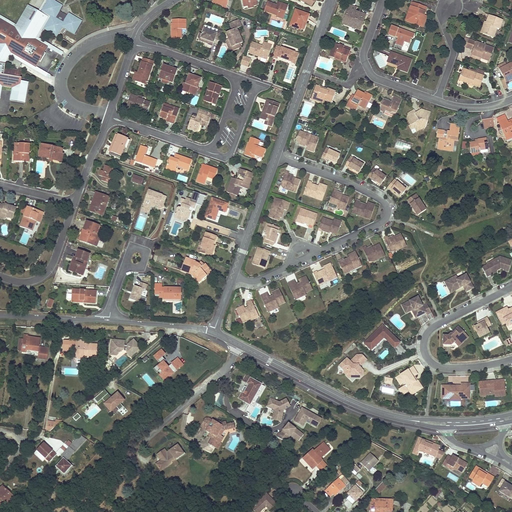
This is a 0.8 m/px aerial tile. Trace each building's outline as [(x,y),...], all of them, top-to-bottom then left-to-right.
[(48,0),(42,11),(41,13),(38,11),(24,33),(0,19),(0,45),(6,50),(0,60),(0,95),(2,86),(12,88),(11,98),(25,101),(28,83),(21,81),(22,78),(20,78),(21,71),(19,71),(5,68),(5,64),(2,64),(4,61),(5,58),(6,58),(8,54),(9,53),(8,53),(9,51),(22,59),(36,67),(38,63),(37,62),(37,60),(40,62),(45,53),(42,52),(43,50),(45,51),(47,47),(35,39),(36,37),(38,38),(39,38),(44,28),(57,35),(59,31),(62,26),(74,34),(81,21),(69,14),(68,16),(64,23),(55,18),(59,11),(62,6),(53,0),(52,0),(48,0)] [(48,0),(44,0),(38,11),(41,13),(42,11),(48,0)] [(276,5),(272,3),(268,2),(264,11),(277,16),(278,13),(284,16),(287,6),(281,3),(280,7),(276,5)] [(427,7),(412,2),(407,16),(413,18),(411,23),(423,27),(425,21),(422,20),(424,16),(427,7)] [(366,14),(356,10),(357,7),(350,4),(345,18),(348,19),(346,24),(350,26),(350,27),(359,30),(360,25),(362,26),(366,14)] [(0,19),(24,33),(38,11),(28,6),(16,25),(4,18),(0,15),(0,19)] [(290,26),(295,28),(301,30),(303,22),(304,19),(307,20),(309,15),(295,10),(290,26)] [(68,16),(59,11),(55,18),(64,23),(68,16)] [(486,26),(483,34),(493,38),(497,28),(499,29),(502,20),(489,15),(486,23),(486,24),(488,25),(487,27),(486,26)] [(182,29),(184,29),(186,29),(186,19),(174,19),(174,23),(172,23),(171,23),(171,39),(182,38),(182,34),(182,29)] [(229,39),(232,47),(239,44),(243,43),(240,37),(239,37),(238,35),(239,34),(236,29),(241,27),(238,20),(229,24),(232,30),(226,33),(229,39)] [(404,44),(404,43),(405,41),(410,43),(411,41),(411,42),(412,41),(411,41),(412,38),(413,39),(415,35),(391,26),(388,34),(396,37),(396,36),(397,33),(399,34),(398,37),(396,43),(400,45),(400,43),(404,44)] [(217,33),(204,29),(202,34),(201,38),(209,41),(208,43),(208,45),(212,46),(215,40),(220,41),(223,32),(218,30),(217,33)] [(201,38),(202,34),(200,33),(198,37),(200,40),(208,43),(209,41),(201,38)] [(38,38),(36,37),(35,39),(47,47),(59,53),(62,55),(63,53),(39,38),(38,38)] [(489,59),(493,49),(465,38),(462,46),(471,49),(471,48),(472,45),(475,46),(474,49),(472,55),(481,58),(481,57),(489,59)] [(241,48),(239,44),(232,47),(229,39),(225,41),(230,53),(241,48)] [(262,46),(252,42),(249,53),(259,57),(259,55),(268,58),(272,47),(267,45),(268,44),(263,42),(262,46)] [(346,62),(348,57),(350,52),(343,49),(344,47),(334,43),(332,49),(337,51),(334,58),(346,62)] [(295,53),(276,46),(272,58),(277,60),(278,58),(285,61),(285,59),(287,60),(286,61),(291,63),(295,53)] [(22,59),(9,51),(8,53),(9,53),(8,54),(49,78),(50,75),(47,73),(36,67),(22,59)] [(399,65),(399,66),(398,69),(407,72),(411,60),(391,53),(389,57),(387,62),(396,65),(397,64),(399,65)] [(251,59),(243,57),(240,64),(248,67),(251,59)] [(154,62),(145,59),(144,63),(142,62),(138,72),(138,73),(139,74),(137,81),(146,84),(150,73),(154,62)] [(511,62),(499,69),(502,75),(505,81),(511,78),(511,62)] [(159,78),(161,78),(162,79),(161,82),(169,85),(170,82),(173,83),(177,70),(171,68),(170,70),(167,69),(167,68),(163,67),(159,78)] [(459,80),(469,84),(479,88),(483,76),(482,76),(475,73),(468,71),(465,70),(463,72),(462,72),(459,80)] [(198,89),(197,89),(201,78),(189,74),(186,83),(185,86),(183,85),(182,90),(195,95),(196,91),(198,92),(198,89)] [(204,101),(208,102),(212,104),(213,102),(216,103),(221,90),(222,87),(210,83),(204,101)] [(332,102),(334,97),(335,92),(327,89),(327,91),(321,89),(321,88),(316,86),(312,97),(319,100),(320,99),(324,100),(332,102)] [(366,95),(363,94),(358,91),(354,98),(352,101),(349,99),(346,106),(356,111),(358,106),(362,108),(362,107),(363,106),(366,108),(372,97),(367,94),(366,95)] [(147,113),(149,108),(151,103),(136,98),(137,96),(130,94),(126,107),(135,110),(136,107),(141,109),(141,111),(147,113)] [(382,106),(381,108),(380,110),(389,114),(389,116),(394,118),(401,100),(395,97),(394,101),(392,100),(391,104),(389,103),(389,102),(383,99),(381,106),(382,106)] [(263,112),(262,115),(260,119),(266,121),(267,121),(267,120),(273,122),(280,104),(267,99),(264,110),(265,110),(264,113),(263,112)] [(164,103),(162,110),(160,117),(163,118),(166,119),(166,121),(174,124),(180,109),(164,103)] [(210,118),(212,113),(200,109),(197,117),(196,120),(191,118),(188,128),(197,132),(200,125),(207,127),(210,118)] [(426,111),(421,110),(415,113),(417,118),(420,118),(421,116),(424,117),(426,111)] [(424,126),(425,126),(426,125),(430,113),(426,111),(424,117),(421,116),(420,118),(417,118),(415,113),(414,111),(409,113),(407,119),(410,125),(412,124),(414,128),(411,130),(413,134),(417,132),(418,129),(420,128),(421,130),(425,128),(424,126)] [(485,129),(495,127),(493,118),(482,120),(483,122),(484,122),(485,129)] [(500,125),(499,125),(505,138),(510,136),(511,139),(511,137),(511,122),(508,124),(507,122),(506,118),(499,121),(498,121),(500,125)] [(460,125),(451,124),(450,132),(458,133),(460,125)] [(453,151),(454,151),(456,151),(457,141),(458,133),(450,132),(438,130),(437,138),(439,138),(438,146),(442,147),(442,148),(447,149),(447,151),(453,151)] [(305,146),(305,145),(306,143),(308,144),(307,146),(306,148),(314,151),(319,137),(307,133),(306,135),(302,134),(303,132),(299,131),(296,140),(299,142),(299,143),(305,146)] [(116,134),(109,150),(111,151),(118,135),(116,134)] [(128,139),(118,135),(111,151),(121,155),(125,146),(127,147),(130,140),(128,139)] [(249,143),(249,142),(248,142),(245,151),(246,151),(245,155),(251,157),(252,154),(255,155),(262,158),(266,149),(258,146),(260,141),(251,137),(249,143)] [(478,141),(476,141),(475,141),(469,143),(471,152),(488,150),(486,138),(478,139),(478,141)] [(30,141),(27,141),(25,140),(25,144),(15,143),(15,161),(16,161),(24,162),(25,162),(26,150),(30,150),(30,141)] [(50,157),(55,158),(59,159),(60,153),(61,149),(42,145),(39,157),(50,159),(50,157)] [(147,148),(145,147),(142,146),(136,161),(150,166),(153,159),(145,156),(147,148)] [(336,162),(340,154),(326,147),(322,155),(329,159),(336,162)] [(61,162),(63,154),(60,153),(59,159),(55,158),(50,157),(50,159),(61,162)] [(170,157),(168,163),(166,169),(174,172),(177,166),(188,170),(192,160),(178,155),(176,159),(174,159),(170,157)] [(359,172),(363,164),(349,157),(345,164),(352,168),(359,172)] [(99,175),(101,176),(103,177),(102,180),(109,183),(114,168),(105,165),(103,171),(101,170),(99,175)] [(201,168),(197,180),(206,183),(208,177),(214,179),(218,170),(208,166),(206,170),(204,169),(201,168)] [(381,184),(386,177),(374,168),(368,175),(375,180),(381,184)] [(249,172),(245,171),(240,169),(237,179),(236,182),(231,180),(227,192),(238,196),(241,187),(248,189),(252,179),(247,177),(249,172)] [(285,170),(280,184),(289,187),(288,189),(296,192),(301,180),(295,178),(295,179),(293,178),(293,177),(294,175),(289,174),(289,172),(285,170)] [(134,175),(133,178),(132,181),(141,185),(143,179),(134,175)] [(401,195),(407,188),(394,178),(389,186),(395,191),(401,195)] [(327,186),(320,183),(319,186),(318,187),(315,187),(314,184),(311,183),(312,182),(308,181),(304,191),(308,192),(310,195),(322,200),(327,186)] [(334,188),(329,202),(338,205),(337,207),(345,209),(350,198),(344,196),(344,197),(342,196),(342,195),(343,193),(338,192),(338,190),(334,188)] [(154,191),(149,190),(142,209),(150,212),(152,205),(157,207),(159,210),(165,206),(164,204),(167,196),(158,193),(157,194),(154,193),(154,191)] [(185,217),(186,217),(187,218),(188,218),(191,211),(189,211),(190,207),(194,209),(196,203),(203,206),(207,196),(194,192),(191,200),(186,198),(185,200),(181,199),(180,204),(182,204),(180,208),(179,207),(177,208),(174,217),(175,218),(179,219),(180,215),(182,216),(184,215),(185,217)] [(91,211),(98,193),(96,193),(90,210),(91,211)] [(105,209),(107,203),(109,197),(98,193),(91,211),(100,214),(102,208),(105,209)] [(417,199),(415,195),(408,199),(418,215),(426,209),(419,198),(417,199)] [(276,197),(271,209),(273,210),(272,213),(270,213),(269,216),(278,220),(280,217),(281,217),(284,211),(283,211),(282,210),(282,208),(284,209),(287,210),(289,202),(276,197)] [(219,210),(225,212),(228,204),(217,200),(213,198),(212,198),(205,217),(214,220),(217,212),(216,212),(217,209),(219,210)] [(375,205),(368,202),(367,205),(366,207),(363,206),(362,203),(359,202),(360,201),(356,200),(353,210),(356,211),(358,214),(370,219),(375,205)] [(0,211),(0,212),(0,217),(0,218),(4,219),(7,218),(7,217),(13,219),(16,208),(12,206),(5,204),(5,206),(0,204),(0,211)] [(36,221),(38,222),(40,223),(44,212),(28,207),(27,209),(24,217),(21,226),(32,231),(36,221)] [(310,221),(309,224),(313,225),(317,214),(300,208),(296,220),(304,223),(304,222),(305,220),(307,220),(310,221)] [(333,230),(332,232),(337,233),(341,221),(334,218),(333,221),(329,219),(328,221),(324,220),(325,218),(322,217),(319,227),(322,228),(322,229),(329,232),(329,231),(330,229),(333,230)] [(88,222),(85,230),(86,230),(82,241),(97,246),(100,237),(99,237),(99,235),(100,235),(97,233),(97,232),(98,230),(101,231),(103,227),(88,222)] [(277,232),(279,227),(267,222),(264,230),(266,231),(265,234),(267,235),(265,239),(263,239),(262,241),(272,245),(273,241),(275,242),(277,235),(276,234),(275,234),(276,231),(277,232)] [(216,237),(211,235),(206,233),(201,247),(203,248),(201,252),(209,255),(211,251),(213,251),(213,252),(215,246),(212,245),(213,244),(214,244),(216,237)] [(384,238),(390,251),(398,247),(399,248),(407,245),(401,233),(396,236),(397,237),(395,238),(394,237),(393,235),(389,237),(388,236),(384,238)] [(373,247),(372,245),(367,248),(367,246),(363,248),(369,261),(377,257),(378,258),(385,255),(380,243),(375,246),(375,247),(373,248),(373,247)] [(252,263),(265,268),(267,260),(266,259),(264,258),(266,253),(268,254),(269,251),(258,246),(252,263)] [(77,262),(76,262),(74,269),(77,270),(76,273),(81,275),(83,269),(85,269),(88,262),(87,261),(90,255),(78,251),(76,258),(78,259),(77,262)] [(356,251),(348,254),(349,257),(350,259),(348,260),(345,259),(343,260),(342,259),(338,261),(343,270),(346,269),(350,270),(362,265),(356,251)] [(78,259),(76,258),(74,257),(69,270),(76,273),(77,270),(74,269),(76,262),(77,262),(78,259)] [(508,272),(511,261),(500,257),(494,260),(494,261),(487,265),(482,267),(487,277),(493,274),(491,271),(495,269),(496,271),(501,268),(504,269),(504,270),(508,272)] [(202,280),(207,276),(204,272),(208,268),(205,264),(204,265),(200,262),(198,266),(195,264),(196,261),(186,258),(181,271),(186,272),(187,270),(192,272),(193,269),(195,271),(194,272),(197,276),(198,275),(202,280)] [(331,262),(323,266),(325,269),(325,270),(323,271),(320,271),(318,272),(317,271),(314,272),(318,282),(321,280),(325,282),(337,276),(331,262)] [(204,272),(207,276),(212,272),(208,268),(204,272)] [(187,270),(186,272),(192,275),(199,283),(202,280),(198,275),(197,276),(194,272),(195,271),(193,269),(192,272),(187,270)] [(463,286),(466,292),(473,288),(466,274),(458,279),(456,275),(448,280),(450,283),(447,285),(450,290),(460,285),(461,287),(463,286)] [(295,279),(288,283),(295,299),(306,294),(306,292),(313,289),(307,276),(299,279),(301,282),(301,284),(298,286),(297,284),(295,279)] [(139,287),(135,286),(133,291),(134,292),(133,295),(132,294),(130,300),(139,303),(143,291),(145,291),(147,286),(141,284),(139,287)] [(170,288),(166,288),(162,288),(162,285),(155,284),(155,294),(160,294),(160,292),(164,292),(164,298),(164,299),(181,300),(181,288),(172,288),(172,289),(170,289),(170,288)] [(271,292),(273,295),(274,297),(270,298),(269,296),(267,292),(260,296),(267,311),(279,306),(278,305),(285,301),(279,288),(271,292)] [(83,300),(83,303),(96,303),(97,291),(72,290),(72,299),(83,300)] [(418,297),(402,305),(406,313),(410,311),(414,319),(425,313),(426,315),(431,313),(427,303),(422,306),(418,297)] [(236,309),(243,323),(243,322),(250,319),(250,321),(255,318),(254,316),(258,315),(252,301),(247,303),(249,307),(250,309),(246,311),(245,309),(244,306),(236,309)] [(511,307),(508,310),(507,310),(508,312),(505,313),(503,309),(496,313),(502,325),(506,323),(508,326),(511,324),(511,307)] [(490,333),(487,327),(491,325),(487,318),(479,322),(480,324),(478,325),(474,327),(479,338),(490,333)] [(371,350),(384,338),(395,348),(400,343),(382,325),(364,343),(371,350)] [(464,341),(461,337),(464,334),(458,327),(454,330),(455,331),(452,334),(451,334),(448,336),(443,336),(443,345),(451,345),(454,342),(458,347),(464,341)] [(40,339),(29,337),(27,349),(38,351),(39,351),(38,358),(46,360),(48,349),(39,347),(40,339)] [(125,340),(112,339),(111,347),(117,355),(120,352),(121,353),(123,351),(122,351),(126,349),(126,350),(128,350),(127,352),(131,356),(140,348),(135,342),(131,342),(128,344),(128,345),(125,345),(125,340)] [(84,363),(84,359),(84,356),(98,356),(98,344),(82,344),(82,341),(77,341),(77,340),(70,340),(70,341),(64,341),(63,342),(63,352),(68,352),(68,349),(69,349),(76,350),(76,358),(75,358),(75,361),(75,362),(84,363)] [(162,349),(154,356),(160,362),(161,363),(159,366),(161,368),(159,370),(161,372),(160,373),(165,380),(184,364),(178,358),(170,365),(168,366),(164,361),(165,360),(166,360),(163,356),(165,353),(162,349)] [(339,366),(345,372),(344,373),(349,378),(349,377),(352,375),(362,375),(363,375),(363,371),(361,369),(359,369),(359,365),(361,365),(366,360),(362,355),(357,355),(350,362),(347,358),(339,366)] [(413,367),(396,378),(400,385),(404,382),(408,387),(407,388),(411,395),(421,389),(418,385),(420,384),(417,381),(416,382),(413,377),(414,376),(417,374),(413,367)] [(242,392),(240,395),(239,398),(250,404),(261,384),(250,377),(247,383),(249,383),(244,393),(242,392)] [(505,389),(504,379),(495,380),(496,383),(494,383),(494,385),(485,386),(485,381),(479,382),(480,396),(487,396),(486,394),(495,393),(495,395),(499,394),(499,390),(505,389)] [(469,385),(469,384),(461,384),(461,386),(454,386),(454,387),(451,387),(451,386),(442,386),(442,397),(469,397),(469,391),(469,385)] [(399,390),(403,395),(408,392),(405,386),(399,390)] [(105,389),(95,398),(98,402),(103,398),(113,409),(117,406),(120,409),(124,406),(116,397),(114,399),(112,397),(105,389)] [(124,399),(118,392),(112,397),(114,399),(116,397),(121,403),(124,399)] [(280,402),(270,398),(266,410),(275,413),(274,419),(281,421),(284,409),(291,406),(287,399),(280,402)] [(318,417),(302,408),(294,421),(303,426),(305,423),(303,422),(304,420),(306,421),(314,425),(318,417)] [(205,418),(204,420),(210,423),(206,429),(206,430),(210,433),(213,435),(212,438),(209,443),(215,448),(218,443),(220,444),(224,437),(221,436),(224,430),(226,431),(228,428),(227,423),(226,420),(221,421),(220,424),(215,420),(212,420),(208,417),(205,418)] [(317,427),(322,419),(318,417),(314,425),(317,427)] [(47,430),(50,431),(57,424),(59,422),(60,422),(62,420),(56,420),(56,422),(48,420),(47,430)] [(210,423),(204,420),(200,426),(206,429),(210,423)] [(303,434),(290,424),(288,426),(287,425),(281,433),(280,432),(277,436),(284,441),(290,434),(293,436),(298,440),(303,434)] [(288,443),(293,436),(290,434),(284,441),(288,443)] [(69,446),(74,451),(86,439),(80,435),(69,446)] [(444,453),(438,451),(439,447),(429,442),(428,444),(424,443),(425,441),(418,438),(414,450),(418,451),(424,453),(440,459),(444,453)] [(56,454),(43,443),(36,451),(50,462),(56,454)] [(313,450),(303,459),(313,469),(316,466),(315,465),(321,460),(320,459),(323,457),(322,456),(323,455),(324,456),(330,451),(323,443),(314,452),(313,450)] [(167,452),(165,449),(157,454),(161,460),(156,463),(158,467),(161,470),(173,462),(172,461),(183,453),(177,444),(167,452)] [(64,458),(56,466),(58,469),(64,473),(71,465),(66,460),(74,451),(69,446),(61,456),(64,458)] [(132,459),(134,457),(135,456),(130,450),(127,453),(132,459)] [(361,463),(365,467),(369,471),(378,461),(370,453),(361,463)] [(462,473),(467,464),(456,457),(455,460),(451,458),(447,455),(442,464),(448,468),(449,466),(455,469),(462,473)] [(327,467),(321,460),(315,465),(316,466),(322,472),(327,467)] [(355,464),(353,466),(352,467),(357,472),(360,470),(355,464)] [(73,467),(72,465),(71,465),(64,473),(58,469),(57,470),(64,477),(73,467)] [(494,477),(483,471),(482,473),(479,471),(480,469),(475,466),(469,477),(473,480),(481,485),(482,483),(488,487),(494,477)] [(330,497),(333,494),(335,492),(337,494),(349,483),(342,476),(325,491),(330,497)] [(511,499),(511,498),(511,486),(505,482),(506,481),(502,479),(498,486),(501,488),(499,492),(511,499)] [(375,490),(377,491),(379,493),(386,486),(382,482),(375,490)] [(363,493),(355,485),(347,493),(356,501),(363,493)] [(0,503),(3,500),(7,504),(14,496),(3,486),(0,488),(0,503)] [(267,493),(252,507),(255,511),(259,509),(261,511),(266,507),(270,504),(273,507),(276,504),(267,493)] [(424,504),(429,510),(437,503),(432,497),(424,504)] [(373,511),(383,511),(384,511),(387,511),(386,511),(392,511),(393,500),(371,499),(371,510),(373,510),(373,511)]
